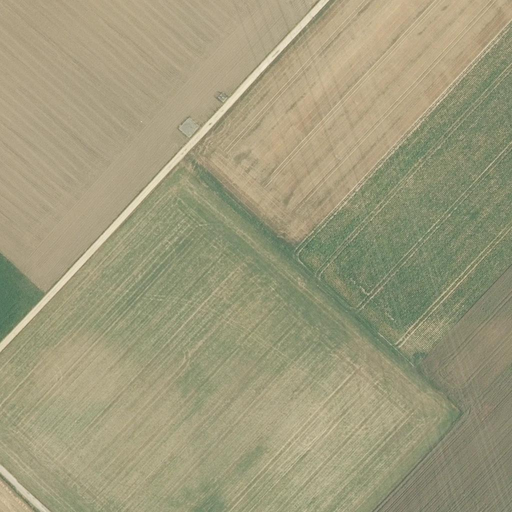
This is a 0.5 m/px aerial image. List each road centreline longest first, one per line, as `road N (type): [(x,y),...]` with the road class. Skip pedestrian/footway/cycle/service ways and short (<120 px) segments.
road 1 (track): [(0,347),(325,0)]
road 2 (track): [(460,410),(178,158)]
